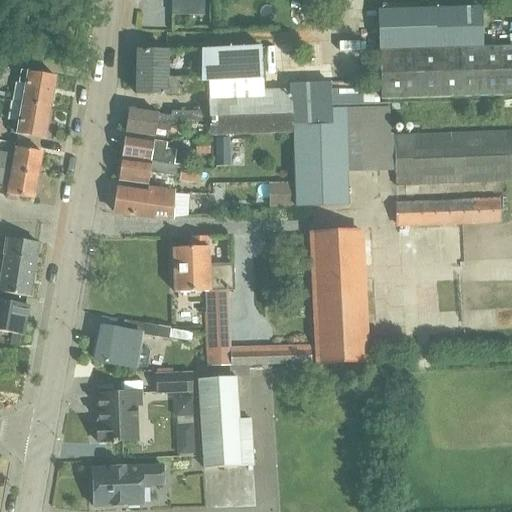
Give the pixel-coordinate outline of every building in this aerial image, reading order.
[(205,16),(204,0),(171,0),(172,16),(205,16)] [(379,9),(381,50),(481,46),(479,5),(379,9)] [(502,44),(511,43),(511,34),(502,34),(502,44)] [(511,44),(481,46),(381,50),(383,98),(511,92),(511,44)] [(261,48),(207,50),(208,97),(207,97),(208,110),(208,121),(208,130),(211,130),(292,127),(332,126),(331,106),(363,105),(373,104),(372,86),(330,87),(330,80),(289,81),(289,87),(263,88),(262,67),(261,48)] [(138,52),(137,94),(181,95),(181,92),(195,92),(195,89),(201,89),(202,79),(167,78),(167,64),(167,52),(138,52)] [(22,104),(50,109),(56,78),(21,72),(19,84),(25,86),(22,104)] [(50,109),(22,104),(18,123),(12,122),(10,134),(45,140),(50,109)] [(345,125),(332,126),(292,127),(294,182),(295,205),(295,207),(346,206),(346,170),(396,169),(397,186),(511,181),(511,132),(395,138),(395,133),(391,133),(390,106),(344,106),(345,125)] [(130,111),(127,133),(155,137),(156,126),(170,128),(170,126),(176,127),(177,122),(188,124),(189,118),(208,121),(208,110),(172,111),(171,118),(130,111)] [(126,138),(123,159),(174,166),(176,152),(166,150),(167,144),(126,138)] [(229,167),(229,139),(217,139),(216,167),(229,167)] [(210,140),(196,141),(196,154),(211,153),(210,140)] [(0,170),(38,177),(42,154),(15,149),(14,154),(0,151),(0,170)] [(149,173),(180,178),(179,180),(200,183),(201,171),(181,168),(181,167),(174,166),(123,159),(120,180),(148,184),(149,173)] [(38,177),(0,170),(0,179),(9,182),(7,195),(34,200),(38,177)] [(202,179),(203,199),(220,199),(219,179),(202,179)] [(295,205),(294,182),(268,183),(268,206),(295,205)] [(119,189),(115,214),(146,217),(167,218),(175,217),(189,216),(191,194),(177,193),(150,189),(149,194),(119,189)] [(399,226),(500,222),(499,199),(473,200),(473,202),(398,206),(399,226)] [(318,350),(231,353),(231,367),(366,362),(360,234),(313,235),(318,345),(318,350)] [(209,265),(208,237),(189,238),(190,249),(173,249),(175,293),(235,291),(234,264),(209,265)] [(0,273),(2,274),(34,279),(39,245),(8,240),(4,262),(0,261),(0,273)] [(34,279),(2,274),(1,282),(0,282),(0,293),(31,298),(34,279)] [(26,326),(29,307),(18,305),(0,301),(0,332),(4,333),(24,336),(26,326)] [(168,341),(170,329),(147,324),(145,337),(168,341)] [(102,328),(96,362),(135,369),(135,366),(148,368),(151,350),(138,348),(141,335),(102,328)] [(157,375),(157,394),(192,392),(191,374),(157,375)] [(236,378),(199,381),(205,470),(254,467),(251,420),(239,421),(236,378)] [(98,443),(138,442),(136,406),(141,406),(141,393),(98,395),(99,424),(97,424),(98,443)] [(192,400),(174,400),(175,418),(193,417),(192,400)] [(163,486),(163,466),(92,469),(94,508),(143,506),(142,487),(163,486)]
